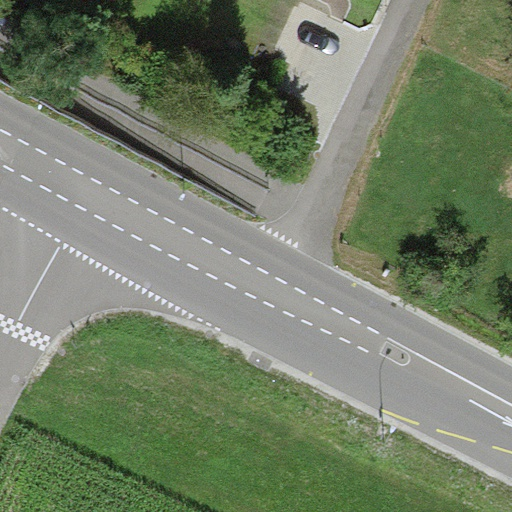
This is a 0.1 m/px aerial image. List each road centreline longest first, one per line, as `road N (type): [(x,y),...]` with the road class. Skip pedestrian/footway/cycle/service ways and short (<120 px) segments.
road 1 (unclassified): [(412,0),(274,291)]
road 2 (secondary): [(511,411),(274,291)]
road 3 (secondary): [(274,291),(90,194)]
road 4 (residential): [(90,194),(0,366)]
